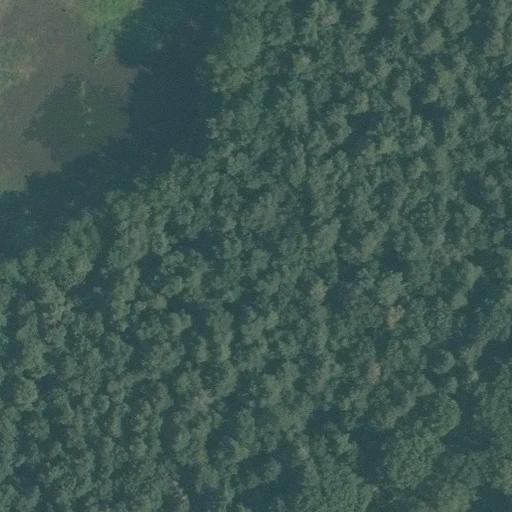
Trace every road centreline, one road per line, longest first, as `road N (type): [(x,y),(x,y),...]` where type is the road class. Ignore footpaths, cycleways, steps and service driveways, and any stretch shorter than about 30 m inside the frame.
road 1 (track): [(0,394),(96,252),(134,166),(187,95),(216,0)]
road 2 (track): [(511,424),(345,511)]
